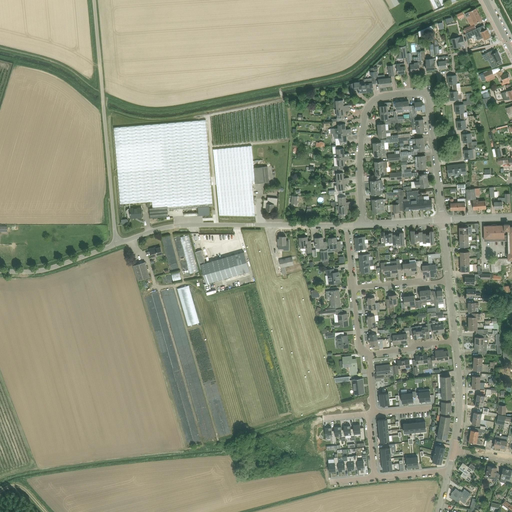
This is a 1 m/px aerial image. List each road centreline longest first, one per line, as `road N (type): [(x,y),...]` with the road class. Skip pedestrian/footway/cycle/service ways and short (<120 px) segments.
road 1 (track): [(462,0),(393,34),(335,79),(180,109),(114,103),(55,63),(0,49)]
road 2 (residential): [(442,219),(423,91),(371,102),(362,139),(363,224)]
road 3 (unclassified): [(116,243),(93,0)]
road 4 (unclassified): [(116,243),(176,225),(345,225)]
road 5 (unclassified): [(116,243),(33,271),(0,271)]
